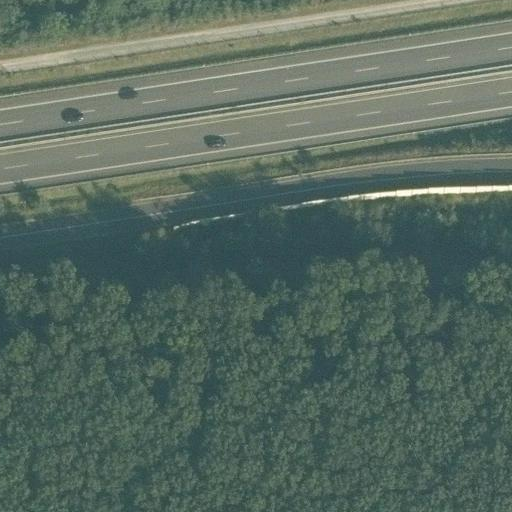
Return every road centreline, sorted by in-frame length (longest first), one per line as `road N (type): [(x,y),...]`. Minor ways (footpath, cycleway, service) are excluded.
road 1 (motorway): [(511,49),(0,127)]
road 2 (motorway): [(0,171),(511,94)]
road 3 (tertiary): [(0,239),(369,185),(511,178)]
road 4 (track): [(466,0),(0,69)]
